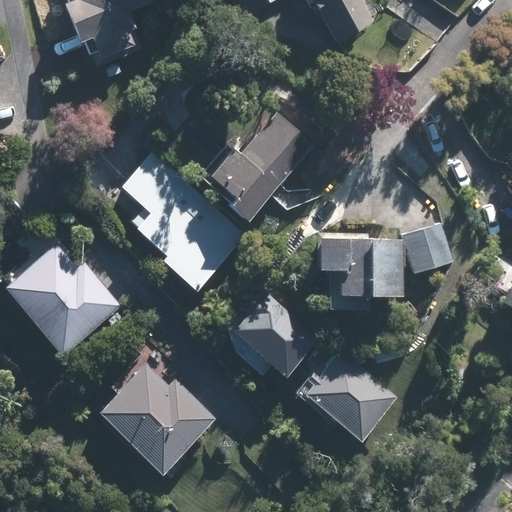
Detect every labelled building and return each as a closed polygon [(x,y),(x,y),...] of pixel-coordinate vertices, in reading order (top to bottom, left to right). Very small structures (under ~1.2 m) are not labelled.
[(150,4),(148,0),(70,0),(72,3),(61,7),(76,44),(89,39),(99,64),(138,48),(124,14),(150,4)] [(308,0),(332,43),(365,24),(350,0),(308,0)] [(305,145),(275,117),(213,186),(243,213),(305,145)] [(236,234),(151,157),(123,189),(152,215),(137,231),(167,258),(164,262),(189,285),(236,234)] [(391,296),(392,241),(312,239),(312,269),(324,269),(323,307),(368,308),(368,295),(391,296)] [(53,255),(8,292),(57,351),(112,306),(81,269),(71,277),(53,255)] [(511,272),(493,302),(511,313),(511,272)] [(391,398),(339,352),(301,395),(353,440),(391,398)] [(141,368),(96,412),(153,468),(203,417),(170,385),(164,391),(141,368)]
